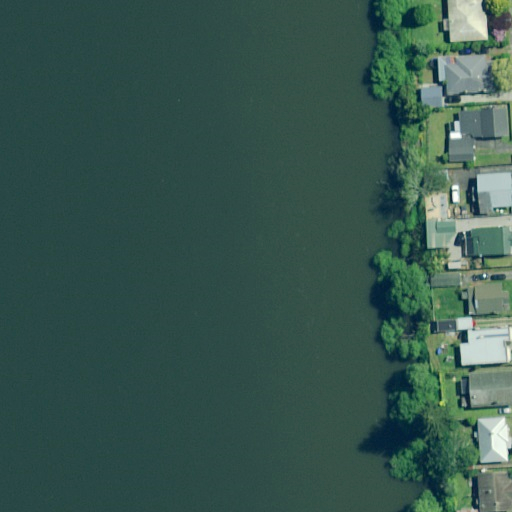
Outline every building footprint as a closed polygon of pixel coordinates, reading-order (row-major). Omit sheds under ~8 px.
[(448,0),(450,19),(444,19),(444,30),(451,30),(451,41),(487,39),(484,0),(448,0)] [(494,92),(492,54),(439,55),(440,81),(447,81),(448,93),(494,92)] [(442,107),(441,87),(422,88),(422,108),(442,107)] [(495,110),(495,105),(484,106),(484,110),(460,112),(461,122),(449,122),(451,161),(475,160),(474,137),(508,136),(507,109),(495,110)] [(511,206),(511,204),(510,173),(478,175),(479,188),(473,188),(474,201),(480,201),(481,214),(494,213),(493,207),(511,206)] [(448,208),(437,208),(438,219),(449,218),(448,208)] [(427,222),(428,248),(432,248),(433,255),(437,255),(437,248),(448,247),(447,221),(427,222)] [(511,254),(510,229),(473,229),(473,238),(468,238),(469,255),(511,254)] [(461,260),(447,261),(448,270),(462,268),(461,260)] [(460,285),(459,274),(426,276),(427,287),(460,285)] [(501,286),(461,289),(462,300),(469,300),(470,315),(510,312),(508,289),(501,290),(501,286)] [(469,318),(428,321),(429,331),(470,328),(469,318)] [(511,340),(511,339),(511,329),(470,332),(470,343),(461,344),(463,365),(511,362),(509,340),(511,340)] [(511,370),(470,374),(470,378),(461,379),(462,395),(460,395),(461,409),(511,404),(511,370)] [(479,431),(474,431),(475,441),(480,441),(480,462),(508,461),(507,448),(511,447),(511,438),(511,437),(507,438),(506,418),(479,419),(479,431)] [(510,472),(477,473),(478,504),(480,504),(480,511),(511,510),(511,500),(511,499),(511,482),(510,472)]
